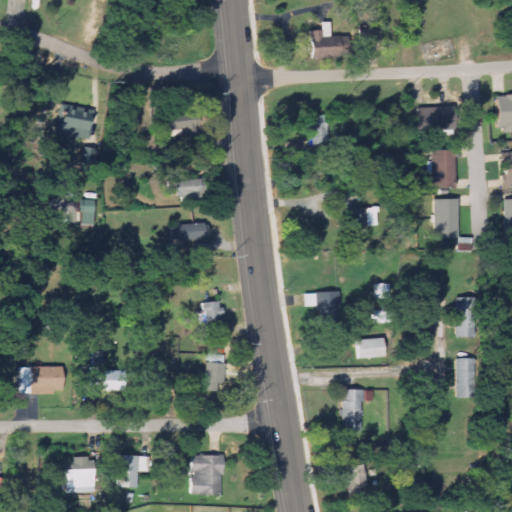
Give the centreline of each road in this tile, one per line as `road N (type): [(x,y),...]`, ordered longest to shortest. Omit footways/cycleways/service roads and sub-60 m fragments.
road 1 (secondary): [(268,346),(230,0)]
road 2 (residential): [(0,427),(281,425)]
road 3 (residential): [(238,74),(511,65)]
road 4 (residential): [(238,74),(127,68),(0,27)]
road 5 (residential): [(471,68),(484,250)]
road 6 (secondary): [(295,511),(268,346)]
